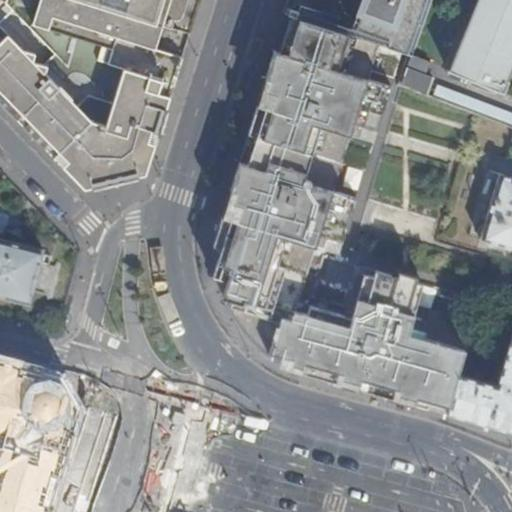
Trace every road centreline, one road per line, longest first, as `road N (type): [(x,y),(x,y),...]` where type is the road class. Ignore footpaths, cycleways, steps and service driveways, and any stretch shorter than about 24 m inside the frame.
road 1 (secondary): [(238,0),(169,244),(177,288),(217,363)]
road 2 (residential): [(0,132),(106,247),(82,361)]
road 3 (secondary): [(217,363),(235,381),(288,401),(429,439)]
road 4 (residential): [(217,363),(199,379),(157,380),(82,361)]
road 5 (unknown): [(0,408),(120,447)]
